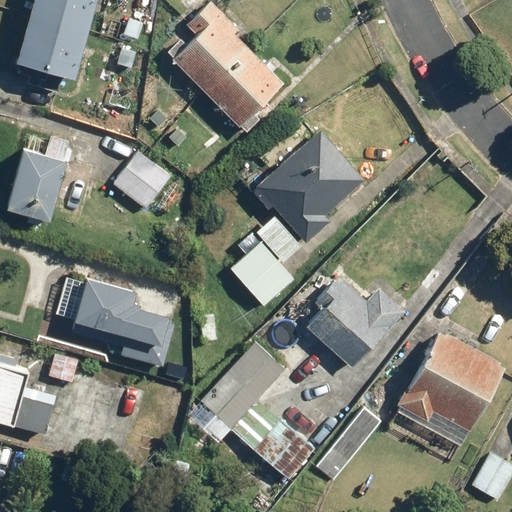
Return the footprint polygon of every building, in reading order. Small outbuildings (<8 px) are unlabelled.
[(33,0),(17,58),(75,74),(95,0),(33,0)] [(174,54),(239,123),(284,81),(235,29),(237,26),(212,0),(210,0),(186,23),(196,34),(174,54)] [(364,177),(319,127),(251,187),(269,207),(273,204),(307,241),(332,218),(325,211),(364,177)] [(70,138),(53,133),(48,151),(25,144),(8,204),(52,216),(68,156),(66,156),(70,138)] [(173,175),(137,147),(111,180),(147,208),(173,175)] [(138,287),(88,272),(71,330),(90,336),(88,341),(163,363),(176,320),(169,318),(171,312),(142,303),(143,300),(135,298),(138,287)] [(324,305),(307,323),(352,365),(389,324),(391,326),(406,309),(379,284),(366,298),(339,273),(315,298),(324,305)] [(440,328),(396,407),(463,444),(507,365),(500,361),(501,360),(447,330),(447,332),(440,328)] [(231,427),(293,480),(318,450),(259,399),(287,367),(254,339),(189,415),(219,441),(225,435),(231,427)] [(24,382),(29,364),(0,356),(0,416),(48,430),(59,392),(24,382)] [(314,465),(334,482),(336,481),(343,471),(381,419),(360,403),(323,454),(314,465)] [(511,472),(511,460),(488,449),(472,482),(500,496),(511,472)]
